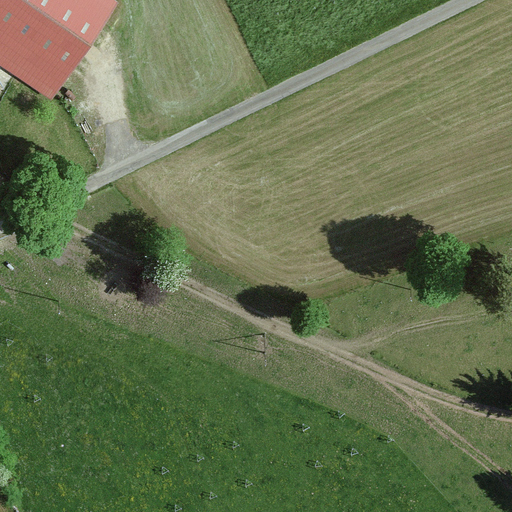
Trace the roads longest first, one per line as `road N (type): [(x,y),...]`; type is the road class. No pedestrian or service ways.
road 1 (track): [(0,184),(426,390),(511,411)]
road 2 (unclassified): [(0,224),(466,0)]
